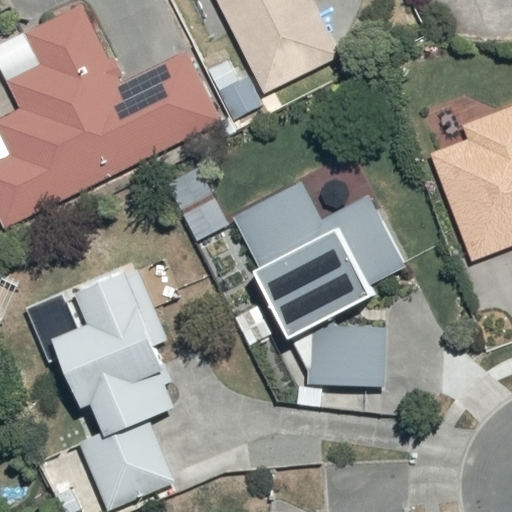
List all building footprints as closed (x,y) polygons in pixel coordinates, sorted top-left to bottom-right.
[(224,0),(271,94),(354,52),(327,0),(224,0)] [(0,166),(0,206),(12,231),(234,123),(199,51),(132,84),(92,4),(38,31),(53,62),(17,80),(29,105),(2,118),(21,156),(0,166)] [(440,150),(477,256),(511,243),(511,97),(473,111),(481,135),(440,150)] [(312,183),(245,221),(320,386),(386,389),(389,332),(354,331),(397,306),(386,286),(416,268),(378,200),(336,224),(312,183)] [(91,453),(117,509),(186,476),(161,424),(191,410),(179,385),(189,381),(169,337),(178,333),(147,267),(91,294),(106,324),(66,343),(100,415),(108,412),(121,438),(91,453)]
